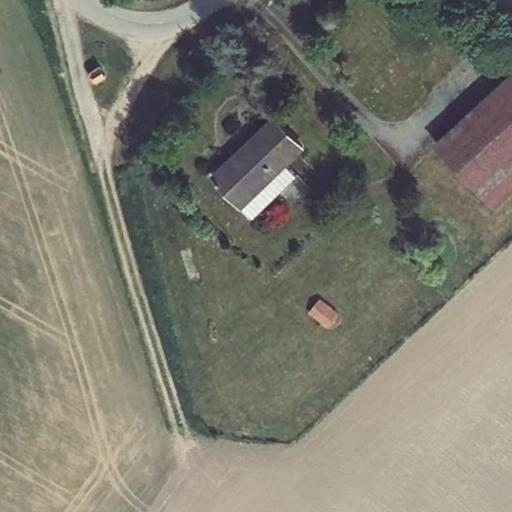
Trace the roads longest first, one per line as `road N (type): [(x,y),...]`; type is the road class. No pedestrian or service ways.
road 1 (track): [(101,153),(182,440)]
road 2 (track): [(60,0),(101,153),(146,63),(153,28)]
road 3 (unclassified): [(78,0),(105,18),(153,28),(184,21),(213,0)]
